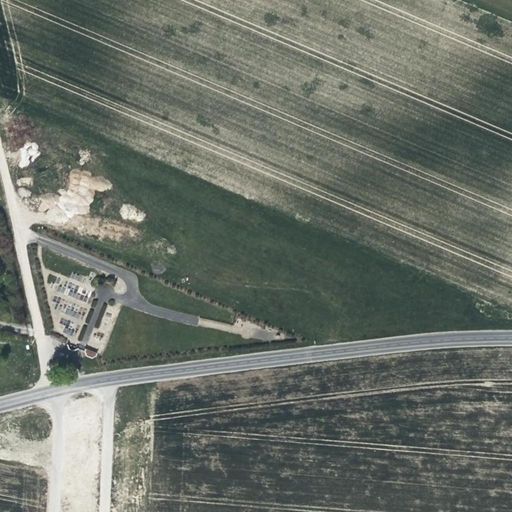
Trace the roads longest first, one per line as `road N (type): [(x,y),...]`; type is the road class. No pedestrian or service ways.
road 1 (tertiary): [(0,404),(80,383),(286,352),(511,336)]
road 2 (track): [(49,511),(49,390),(0,172)]
road 3 (track): [(108,379),(100,511)]
